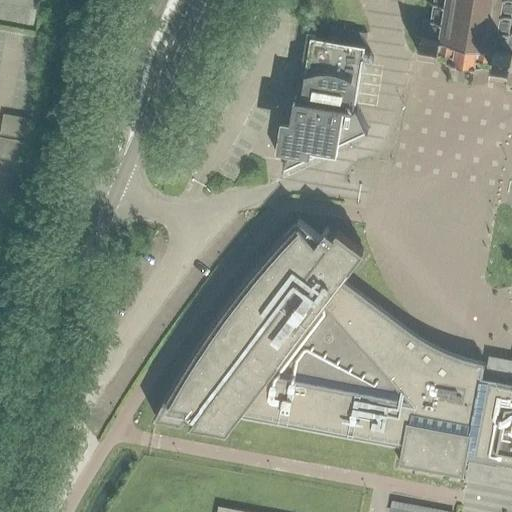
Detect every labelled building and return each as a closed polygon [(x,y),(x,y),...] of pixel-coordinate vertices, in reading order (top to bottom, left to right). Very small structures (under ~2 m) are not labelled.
[(445,65),(463,68),(480,71),(481,69),(475,68),(476,62),(491,64),(491,66),(510,69),(511,55),(511,34),(509,34),(511,18),(511,16),(511,15),(511,0),(433,0),(433,3),(427,2),(426,4),(433,5),(430,20),(424,19),(421,37),(417,36),(416,38),(421,39),(418,54),(437,57),(438,55),(453,58),(452,64),(446,63),(445,65)] [(367,129),(369,129),(358,107),(357,107),(355,107),(366,45),(365,45),(328,39),(312,36),(314,24),(313,24),(301,98),(296,97),(297,95),(295,95),(290,122),(283,126),(288,137),(283,167),(285,167),(285,165),(366,128),(367,129)] [(330,27),(328,39),(365,45),(367,33),(330,27)] [(24,141),(0,137),(0,157),(20,161),(24,141)] [(511,383),(511,375),(511,370),(504,369),(485,365),(485,363),(481,362),(474,361),(468,359),(462,357),(456,355),(450,353),(444,350),(438,348),(433,345),(427,342),(422,339),(416,335),(411,332),(342,279),(347,273),(343,270),(357,251),(329,229),(327,227),(320,236),(298,219),(278,241),(259,263),(240,286),(222,310),(204,334),(188,359),(175,381),(162,403),(155,417),(157,417),(183,422),(189,413),(194,416),(190,423),(227,430),(240,413),(403,444),(399,462),(464,474),(465,467),(493,473),(492,474),(493,475),(496,462),(511,465),(511,383)]
